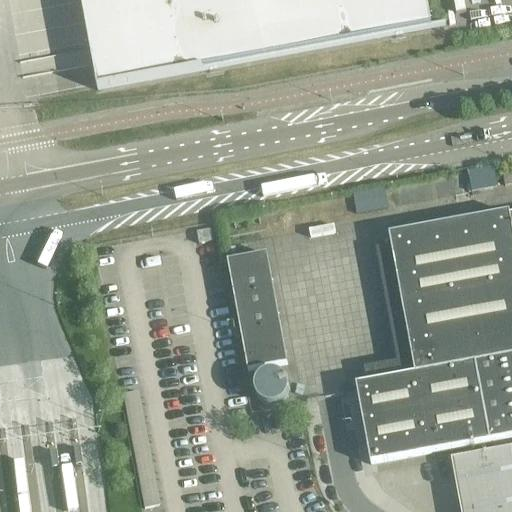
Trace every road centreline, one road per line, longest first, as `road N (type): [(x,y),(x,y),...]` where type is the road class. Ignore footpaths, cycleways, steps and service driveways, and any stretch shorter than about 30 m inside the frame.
road 1 (secondary): [(511,89),(5,189)]
road 2 (secondary): [(13,231),(511,135)]
road 3 (unclassified): [(98,511),(84,414),(21,306)]
road 4 (unclassified): [(71,511),(58,413),(21,306)]
road 5 (unclassified): [(21,306),(46,511)]
road 6 (unclassified): [(21,306),(12,429),(23,511)]
